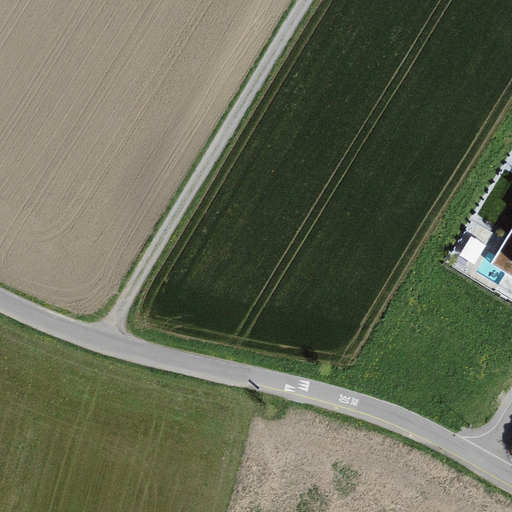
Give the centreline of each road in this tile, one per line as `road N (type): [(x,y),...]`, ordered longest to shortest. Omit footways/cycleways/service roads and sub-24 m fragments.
road 1 (unclassified): [(483,461),(401,417),(102,339),(0,300)]
road 2 (track): [(102,339),(309,0)]
